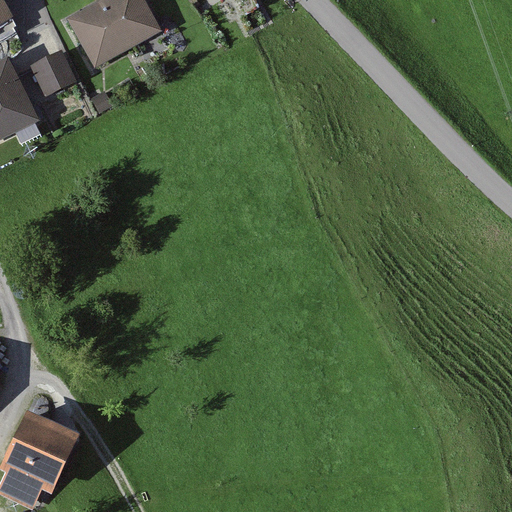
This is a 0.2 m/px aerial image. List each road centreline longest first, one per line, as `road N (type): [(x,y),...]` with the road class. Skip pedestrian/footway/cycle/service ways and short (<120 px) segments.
road 1 (tertiary): [(315,0),(511,202)]
road 2 (track): [(135,511),(73,402),(32,376)]
road 3 (track): [(0,427),(32,376),(0,278)]
